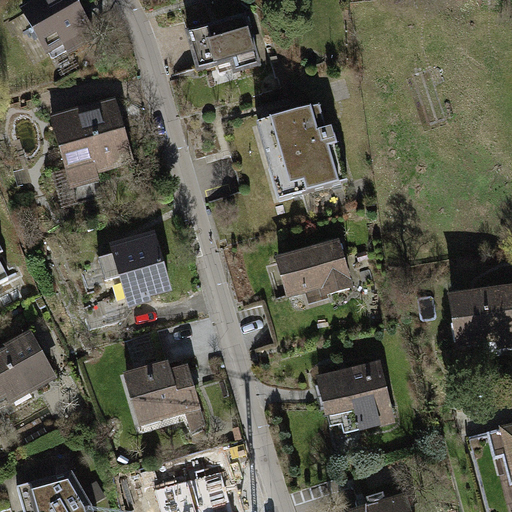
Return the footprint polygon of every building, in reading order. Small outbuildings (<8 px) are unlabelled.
[(94,38),(71,0),(40,0),(22,11),(47,52),(62,43),(68,53),(94,38)] [(245,17),(188,33),(198,70),(232,61),(235,72),(258,66),(245,17)] [(114,101),(52,119),(70,186),(97,179),(95,172),(131,162),(114,101)] [(325,113),(261,133),(286,214),(346,195),(345,192),(353,189),(338,139),(333,140),(325,113)] [(115,255),(99,260),(105,281),(123,276),(126,290),(130,304),(147,299),(146,294),(168,288),(154,238),(114,249),(115,255)] [(341,238),(276,257),(289,299),(318,290),(321,299),(356,288),(341,238)] [(511,283),(451,294),(459,347),(507,339),(509,348),(511,347),(511,283)] [(130,304),(126,290),(115,300),(84,308),(90,329),(119,321),(130,304)] [(7,352),(0,355),(0,398),(6,395),(10,402),(30,391),(27,385),(51,372),(30,334),(5,348),(7,352)] [(380,362),(318,377),(330,426),(357,420),(359,429),(396,421),(380,362)] [(167,368),(126,378),(138,423),(179,412),(189,429),(203,426),(188,370),(169,375),(167,368)] [(502,430),(487,433),(493,458),(508,454),(511,469),(511,424),(501,427),(502,430)] [(234,511),(223,471),(154,489),(160,511),(234,511)] [(71,472),(15,488),(21,506),(23,511),(92,511),(91,506),(71,472)] [(371,504),(350,511),(413,511),(406,492),(386,499),(384,493),(369,498),(371,504)]
